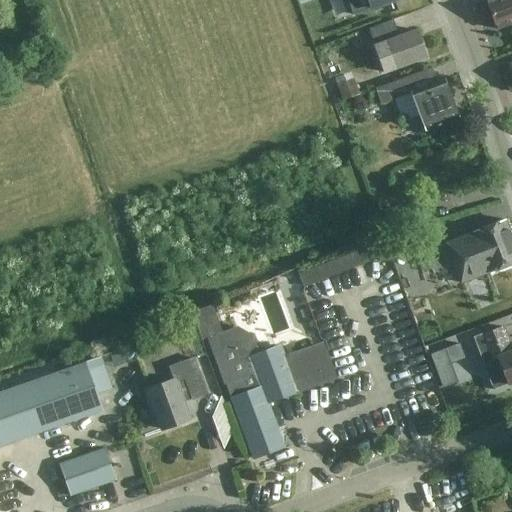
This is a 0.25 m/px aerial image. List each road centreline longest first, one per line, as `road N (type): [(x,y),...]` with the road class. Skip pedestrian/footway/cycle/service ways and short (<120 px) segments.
road 1 (unclassified): [(511,429),(292,511)]
road 2 (tertiary): [(511,160),(453,0)]
